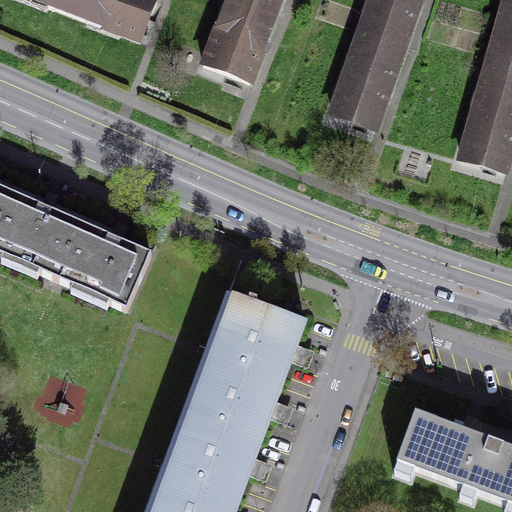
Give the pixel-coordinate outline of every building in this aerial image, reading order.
[(0,0),(0,2),(139,56),(160,0),(0,0)] [(251,92),(285,0),(225,0),(198,73),(251,92)] [(375,131),(420,0),(372,0),(332,116),(375,131)] [(505,180),(511,152),(511,1),(506,0),(497,0),(453,166),(505,180)] [(0,267),(123,320),(148,261),(0,197),(0,267)] [(233,511),(301,331),(225,304),(148,511),(233,511)] [(511,511),(511,455),(379,411),(357,476),(466,511),(511,511)]
